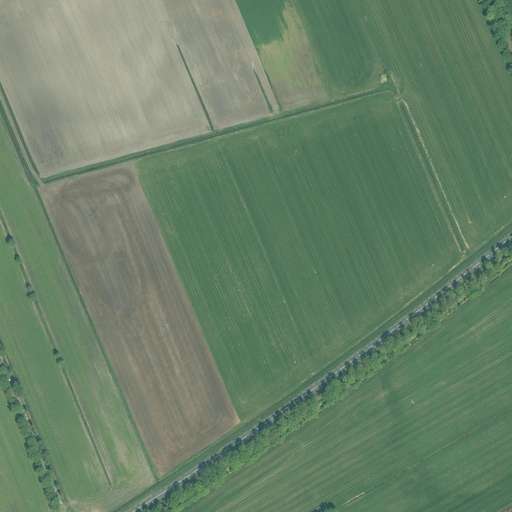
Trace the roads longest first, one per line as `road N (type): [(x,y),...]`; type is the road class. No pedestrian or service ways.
road 1 (primary): [(511,235),(335,373),(133,511)]
road 2 (track): [(166,511),(511,260)]
road 3 (unclassified): [(63,511),(0,357)]
